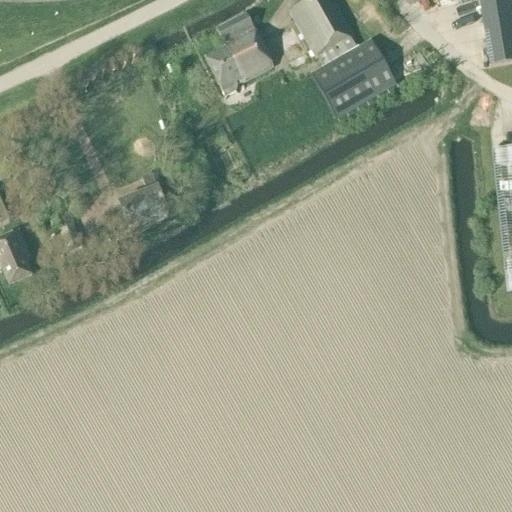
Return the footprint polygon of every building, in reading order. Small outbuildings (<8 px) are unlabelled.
[(329,0),(313,0),(289,13),(315,61),(352,41),(329,0)] [(511,0),(478,0),(490,70),(511,66),(511,0)] [(246,16),(215,32),(225,50),(204,61),(225,100),(235,95),(237,89),(274,70),(246,16)] [(311,77),(319,92),(337,122),(397,88),(371,43),(311,77)] [(511,295),(511,149),(492,152),(507,296),(511,295)] [(119,207),(130,232),(168,216),(152,177),(142,181),(147,195),(119,207)] [(0,229),(9,225),(0,205),(0,229)] [(56,229),(65,256),(81,250),(72,223),(56,229)] [(32,279),(26,264),(31,261),(18,233),(0,241),(0,266),(10,289),(32,279)]
